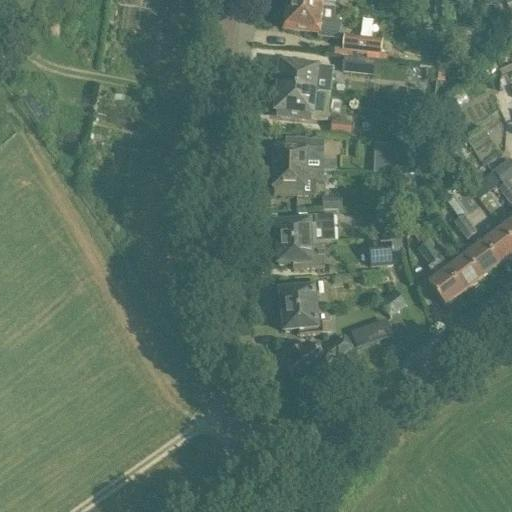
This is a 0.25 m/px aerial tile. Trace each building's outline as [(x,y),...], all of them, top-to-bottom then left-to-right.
[(288,7),(288,8),(335,14),(335,12),(323,11),(324,0),(287,0),(288,1),(289,2),(288,7)] [(286,17),(287,18),(285,32),(318,36),(318,37),(319,37),(319,41),(336,43),(337,31),(334,30),(335,26),(333,25),(335,14),(288,8),(288,10),(286,11),(286,17)] [(381,56),(383,46),(345,41),(344,51),(338,51),(337,57),(399,65),(400,59),(381,56)] [(400,81),(401,69),(377,66),(377,64),(344,60),(342,75),(375,80),(375,78),(400,81)] [(282,78),(278,80),(278,87),(281,90),(281,92),(315,96),(317,81),(328,82),(329,71),(318,70),(283,66),(282,78)] [(502,78),(511,73),(511,67),(500,73),(502,78)] [(280,95),(276,97),(276,104),(279,106),(278,118),(313,121),(324,122),(325,112),(314,111),(315,96),(281,92),(280,95)] [(409,92),(407,105),(424,107),(425,94),(409,92)] [(414,130),(425,131),(427,116),(416,114),(414,130)] [(353,125),(331,123),(330,137),(351,139),(353,125)] [(376,147),(375,176),(392,177),(392,148),(376,147)] [(276,152),(273,154),(272,162),(276,164),(275,174),(324,175),(324,174),(336,174),(336,164),(324,164),(324,150),(307,150),(307,151),(276,150),(276,152)] [(408,151),(396,152),(397,166),(401,165),(401,169),(397,169),(397,181),(418,177),(414,166),(410,155),(408,151)] [(494,177),(503,189),(511,181),(511,164),(510,162),(493,175),(494,177)] [(324,175),(275,174),(275,184),(272,186),(271,194),(275,196),(274,198),(315,200),(316,186),(324,186),(324,175)] [(495,195),(503,189),(494,177),(493,175),(472,191),(480,202),(493,192),(495,195)] [(506,201),(511,196),(511,189),(509,185),(499,193),(506,201)] [(446,202),(460,222),(465,219),(466,217),(451,197),(446,202)] [(323,199),(323,214),(342,214),(342,199),(323,199)] [(402,221),(417,220),(415,205),(400,206),(402,221)] [(465,219),(460,222),(455,226),(461,235),(471,228),(465,219)] [(277,234),(274,234),(275,246),(275,249),(311,247),(334,246),(333,220),(315,221),(291,222),(291,228),(277,228),(277,234)] [(511,245),(511,224),(502,232),(511,245)] [(471,228),(461,235),(467,243),(468,242),(477,236),(471,228)] [(412,234),(419,244),(425,239),(418,229),(412,234)] [(501,268),(511,259),(511,245),(502,232),(484,246),(501,268)] [(402,253),(400,236),(379,238),(380,243),(369,244),(371,270),(393,268),(392,254),(402,253)] [(418,253),(424,262),(434,255),(427,246),(418,253)] [(484,246),(466,260),(483,282),(501,268),(484,246)] [(311,247),(275,249),(275,251),(275,263),(278,263),(278,268),(293,268),(293,273),(324,272),(324,261),(311,261),(311,247)] [(434,255),(424,262),(430,269),(428,271),(436,282),(429,287),(446,310),(464,296),(448,273),(434,255)] [(464,296),(483,282),(466,260),(448,273),(464,296)] [(365,288),(393,285),(387,273),(363,275),(365,288)] [(282,301),(279,302),(280,314),(280,316),(316,312),(315,298),(320,298),(319,286),(295,289),(296,294),(281,296),(282,301)] [(400,314),(408,308),(397,294),(389,300),(400,314)] [(391,321),(400,314),(389,300),(380,307),(391,321)] [(316,312),(280,316),(280,319),(282,331),(285,330),(285,336),(300,334),(300,340),(324,337),(323,326),(318,326),(317,314),(316,312)] [(388,324),(353,336),(359,351),(393,339),(388,324)] [(294,366),(285,373),(288,377),(286,381),(292,388),(296,387),(300,391),(327,370),(325,367),(337,357),(339,361),(352,350),(346,341),(328,355),(323,349),(315,355),(313,351),(306,356),(303,352),(291,362),(294,366)]
